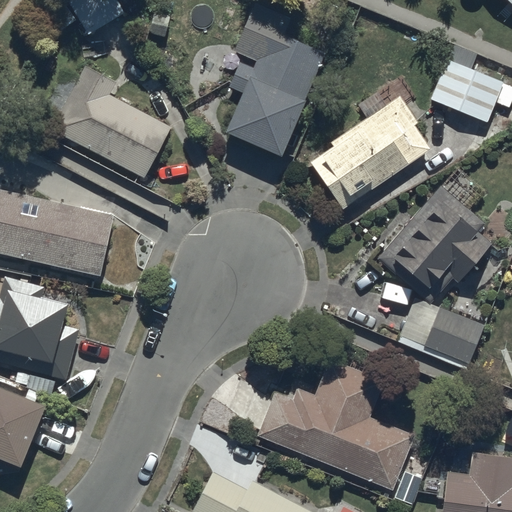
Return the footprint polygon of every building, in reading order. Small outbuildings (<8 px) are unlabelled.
[(88,32),(122,11),(115,0),(65,0),(66,1),(43,15),(53,32),(79,16),(88,32)] [(241,91),(225,126),(281,151),(326,52),(286,31),(292,14),(257,0),(255,0),(235,48),(255,59),(253,66),(240,61),(230,87),(241,91)] [(511,94),(511,81),(471,66),(475,53),(454,45),(449,57),(446,56),(430,96),(485,117),(492,98),(508,104),(511,94)] [(51,127),(146,177),(170,126),(109,93),(119,79),(86,61),(51,127)] [(314,156),(345,202),(429,147),(413,122),(418,121),(400,93),(330,139),(333,143),(314,156)] [(441,184),(379,256),(431,301),(454,276),(459,282),(493,241),(479,229),(485,222),(441,184)] [(0,187),(0,248),(101,271),(112,212),(0,187)] [(0,295),(0,358),(67,378),(80,326),(64,322),(68,300),(40,293),(44,284),(4,274),(0,295)] [(484,325),(438,305),(423,340),(469,360),(484,325)] [(275,389),(257,433),(392,487),(413,433),(370,416),(385,378),(330,356),(315,392),(297,385),(292,396),(275,389)] [(0,470),(19,467),(47,401),(0,380),(0,470)] [(467,473),(447,469),(442,511),(511,511),(511,454),(471,449),(467,473)] [(213,469),(192,511),(194,511),(337,511),(330,508),(327,511),(315,511),(251,477),(246,488),(213,469)]
